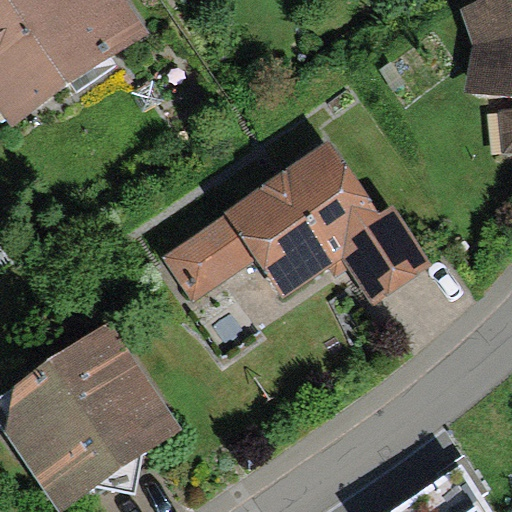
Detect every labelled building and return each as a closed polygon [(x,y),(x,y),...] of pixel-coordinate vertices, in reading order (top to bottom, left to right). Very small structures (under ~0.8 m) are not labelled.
[(107,0),(1,0),(0,1),(0,129),(0,130),(52,100),(133,35),(107,0)] [(511,10),(465,27),(473,62),(463,104),(511,133),(511,10)] [(366,235),(320,167),(163,272),(189,310),(249,270),(275,309),(337,268),(369,316),(422,281),(384,223),(366,235)] [(91,345),(0,407),(0,433),(53,511),(65,511),(161,447),(91,345)] [(486,511),(462,476),(408,511),(486,511)]
